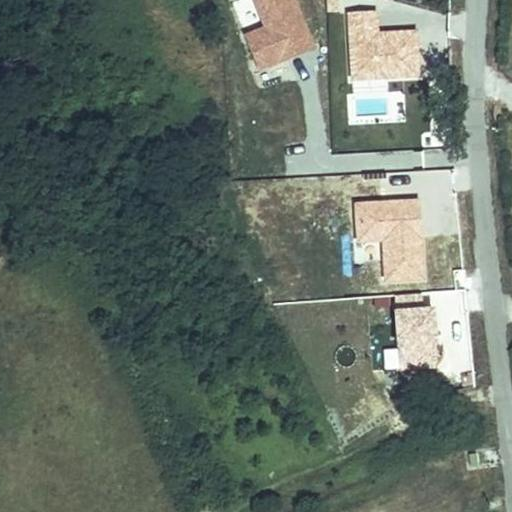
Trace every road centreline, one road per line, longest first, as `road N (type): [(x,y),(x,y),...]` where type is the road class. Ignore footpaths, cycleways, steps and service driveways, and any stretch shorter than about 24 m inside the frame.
road 1 (residential): [(482,0),(475,36),(491,290),(511,460)]
road 2 (track): [(246,511),(334,460),(449,415),(459,395),(431,296),(444,266),(489,250)]
